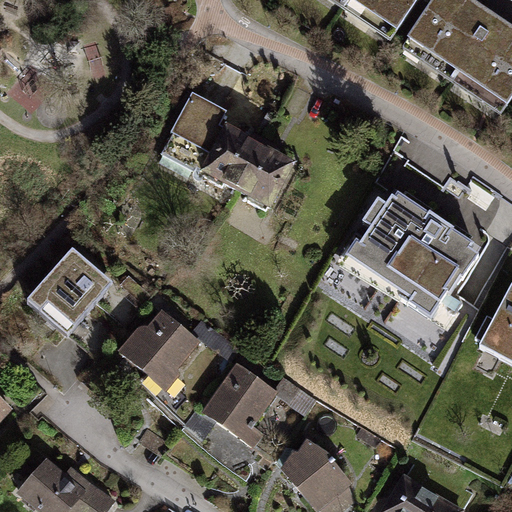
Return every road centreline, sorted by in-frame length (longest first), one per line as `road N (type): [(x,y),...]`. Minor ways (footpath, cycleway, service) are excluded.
road 1 (residential): [(206,0),(228,22),(370,92),(511,186)]
road 2 (residential): [(58,398),(104,448),(202,511)]
road 3 (unknown): [(395,296),(421,308),(454,298),(511,215)]
